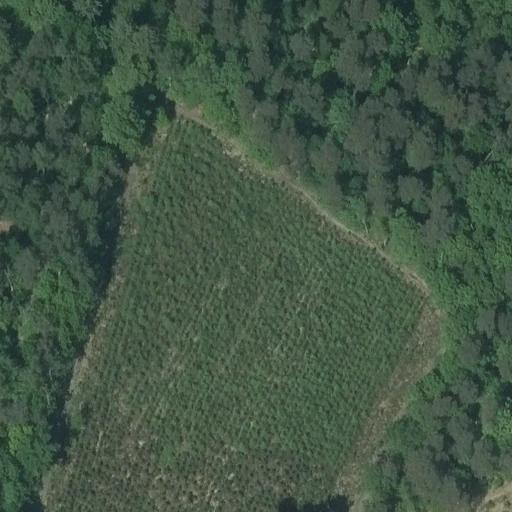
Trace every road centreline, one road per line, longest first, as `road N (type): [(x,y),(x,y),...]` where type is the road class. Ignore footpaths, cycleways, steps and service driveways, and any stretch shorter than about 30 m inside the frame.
road 1 (track): [(176,0),(37,511)]
road 2 (track): [(511,232),(356,511)]
